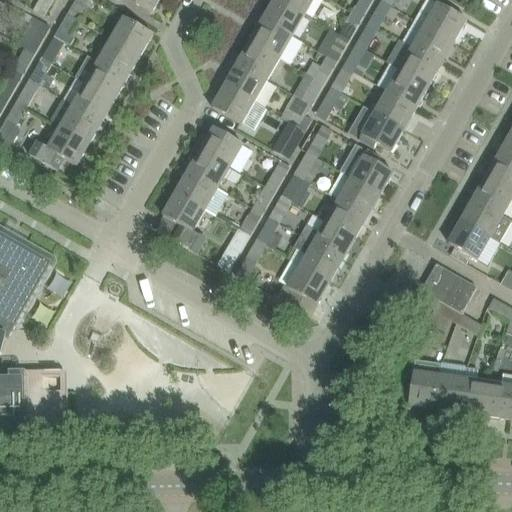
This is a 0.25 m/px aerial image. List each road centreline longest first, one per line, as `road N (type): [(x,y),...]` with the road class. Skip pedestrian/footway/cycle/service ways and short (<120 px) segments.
road 1 (residential): [(314,367),(511,21)]
road 2 (residential): [(117,242),(187,117),(196,0)]
road 3 (residential): [(117,242),(314,367)]
road 4 (residential): [(0,489),(175,485)]
road 5 (residential): [(175,485),(317,482)]
road 6 (residential): [(117,242),(0,176)]
